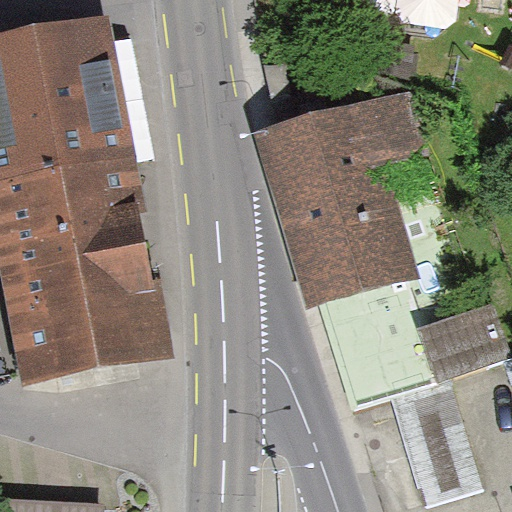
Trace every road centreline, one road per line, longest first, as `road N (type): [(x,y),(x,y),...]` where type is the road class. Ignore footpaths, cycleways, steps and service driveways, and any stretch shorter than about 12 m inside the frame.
road 1 (primary): [(196,0),(226,336)]
road 2 (tertiary): [(226,336),(274,361),(290,380),(337,511)]
road 3 (primary): [(226,336),(222,511)]
